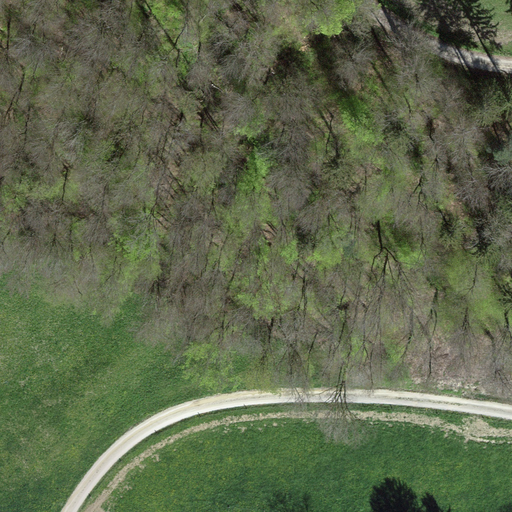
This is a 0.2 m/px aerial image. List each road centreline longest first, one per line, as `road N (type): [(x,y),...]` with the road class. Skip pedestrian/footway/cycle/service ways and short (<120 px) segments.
road 1 (track): [(511,410),(312,393),(204,405),(141,430),(92,476),(69,511)]
road 2 (track): [(357,0),(415,40),(511,66)]
